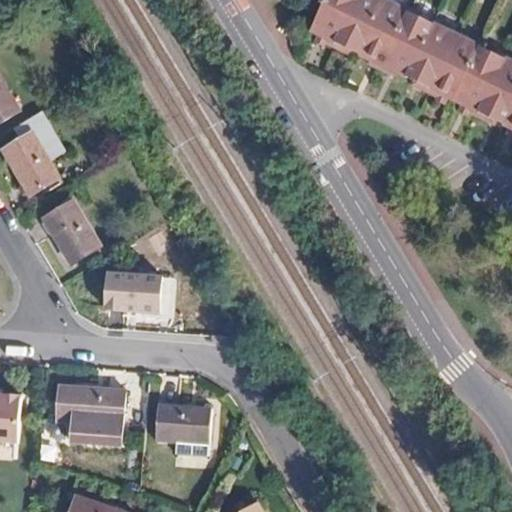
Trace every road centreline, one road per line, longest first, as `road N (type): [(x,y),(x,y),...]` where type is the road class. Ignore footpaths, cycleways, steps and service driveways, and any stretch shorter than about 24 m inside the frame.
road 1 (residential): [(511,432),(457,366),(233,0)]
road 2 (residential): [(319,511),(227,355),(66,348)]
road 3 (residential): [(0,234),(66,348)]
